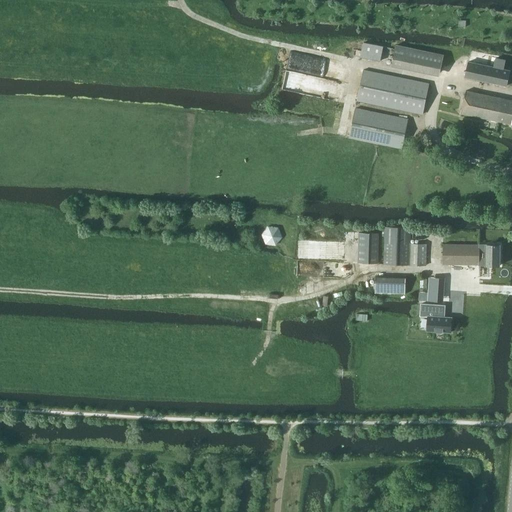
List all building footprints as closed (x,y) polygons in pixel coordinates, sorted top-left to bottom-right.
[(445,54),(395,44),(389,65),(440,76),(445,54)] [(473,51),(469,80),(509,88),(511,76),(511,73),(499,70),(500,56),(473,51)] [(364,71),(363,73),(358,101),(423,114),(430,84),(425,83),(424,83),(364,71)] [(511,124),(511,120),(511,100),(466,91),(462,114),(511,124)] [(409,120),(356,109),(350,138),(403,149),(409,120)] [(409,228),(385,227),(384,264),(410,265),(410,243),(411,228),(409,228)] [(379,233),(359,232),(358,263),(378,264),(379,233)] [(428,243),(410,243),(410,265),(427,265),(428,243)] [(486,265),(500,265),(500,245),(486,245),(486,247),(480,247),(480,245),(479,245),(444,244),(443,244),(443,265),(443,264),(479,265),(480,265),(480,264),(486,264),(486,265)] [(404,278),(374,277),(375,294),(404,294),(404,278)] [(421,311),(421,316),(427,316),(426,330),(451,332),(451,316),(445,316),(446,305),(421,304),(421,311)]
